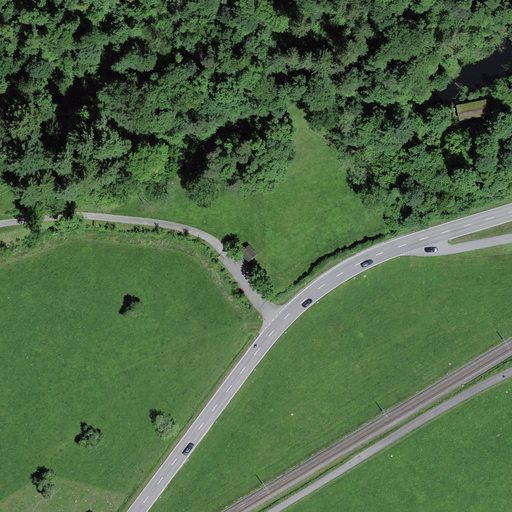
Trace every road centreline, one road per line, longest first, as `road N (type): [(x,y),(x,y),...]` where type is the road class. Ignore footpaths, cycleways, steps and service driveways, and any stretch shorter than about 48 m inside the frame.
road 1 (primary): [(511,212),(393,247),(312,294),(280,320),(136,511)]
road 2 (track): [(0,223),(47,213),(197,226),(225,243),(280,320)]
